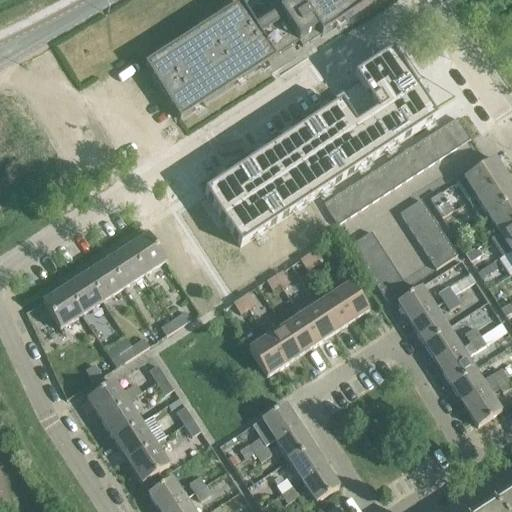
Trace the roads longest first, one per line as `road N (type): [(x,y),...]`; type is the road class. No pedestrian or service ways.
road 1 (residential): [(0,282),(424,6)]
road 2 (residential): [(472,466),(395,344),(301,402),(369,511)]
road 3 (residential): [(109,511),(53,422),(0,306)]
road 4 (residential): [(511,133),(424,6)]
